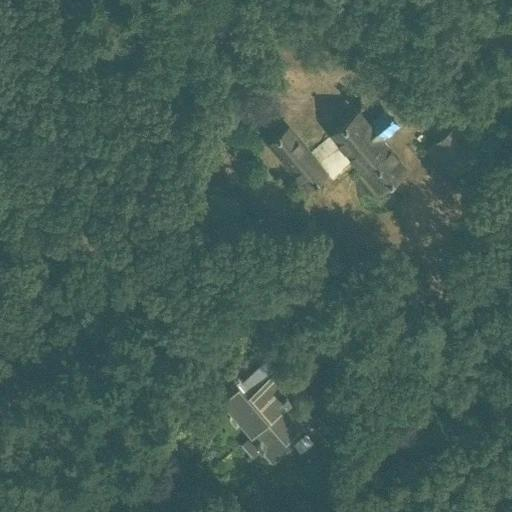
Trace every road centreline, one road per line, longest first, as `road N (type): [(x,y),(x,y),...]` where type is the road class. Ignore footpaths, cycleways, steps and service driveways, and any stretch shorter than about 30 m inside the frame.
road 1 (track): [(356,511),(387,454),(384,393),(369,363),(349,347),(310,358)]
road 2 (track): [(181,0),(0,88)]
